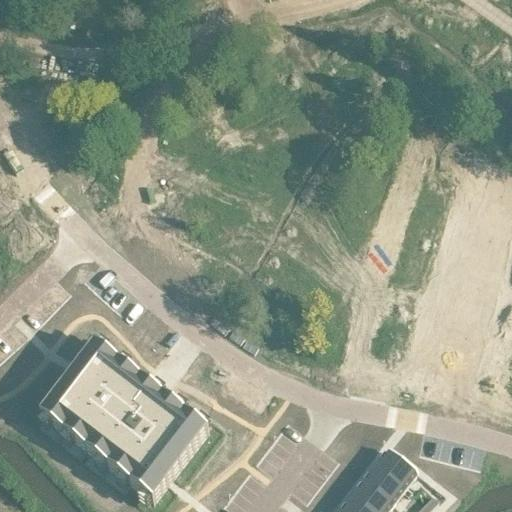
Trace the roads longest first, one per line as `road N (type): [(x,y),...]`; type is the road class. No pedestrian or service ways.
road 1 (residential): [(338,406),(191,334),(90,235)]
road 2 (residential): [(497,193),(446,427)]
road 3 (unclassified): [(90,235),(0,137)]
road 4 (residential): [(0,316),(90,235)]
